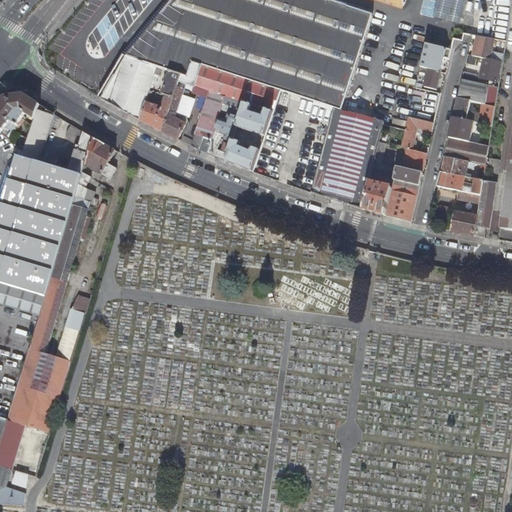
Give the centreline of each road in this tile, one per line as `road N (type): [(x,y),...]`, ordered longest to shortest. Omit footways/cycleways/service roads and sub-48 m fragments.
road 1 (secondary): [(415,247),(316,219),(185,167),(0,54)]
road 2 (residential): [(463,43),(415,247)]
